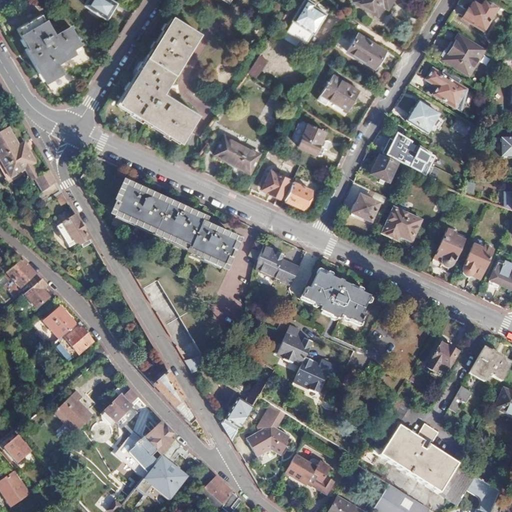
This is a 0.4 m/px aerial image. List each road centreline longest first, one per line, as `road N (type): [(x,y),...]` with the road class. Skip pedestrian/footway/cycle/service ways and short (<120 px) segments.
road 1 (residential): [(236,480),(64,178)]
road 2 (residential): [(0,229),(81,304),(175,425),(236,480)]
road 3 (residential): [(446,0),(360,140),(314,238)]
road 4 (tertiary): [(71,132),(314,238)]
road 5 (tertiary): [(314,238),(511,328)]
road 6 (residential): [(155,0),(71,132)]
road 7 (residential): [(0,435),(96,351)]
